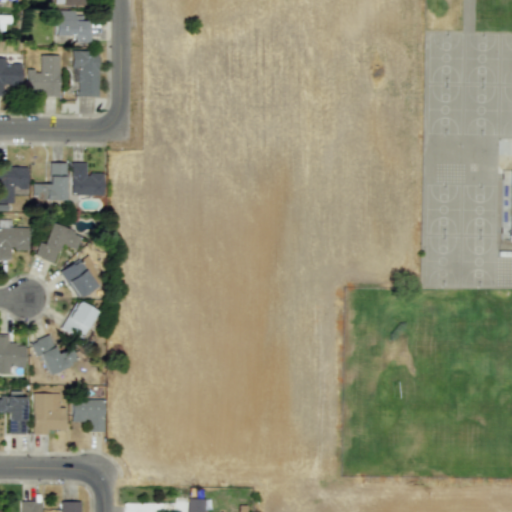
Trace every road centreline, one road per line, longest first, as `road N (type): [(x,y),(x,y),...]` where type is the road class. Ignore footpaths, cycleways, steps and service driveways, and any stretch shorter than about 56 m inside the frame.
road 1 (residential): [(123,0),(123,133)]
road 2 (residential): [(123,133),(0,131)]
